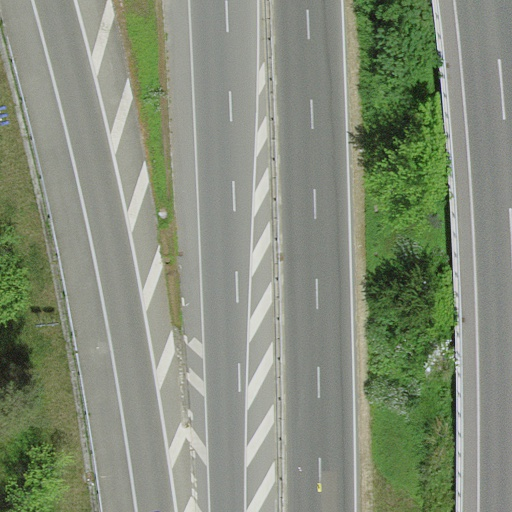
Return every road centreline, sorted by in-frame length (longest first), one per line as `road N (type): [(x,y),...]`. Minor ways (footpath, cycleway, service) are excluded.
road 1 (motorway): [(54,0),(107,214),(157,511)]
road 2 (primary): [(321,511),(307,0)]
road 3 (primary): [(226,0),(228,511)]
road 4 (motorway): [(511,221),(493,0)]
